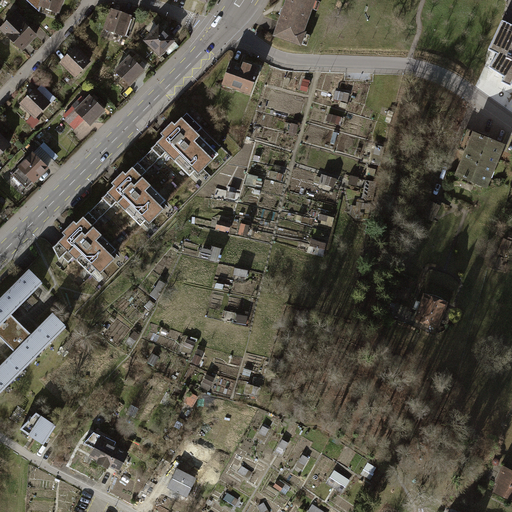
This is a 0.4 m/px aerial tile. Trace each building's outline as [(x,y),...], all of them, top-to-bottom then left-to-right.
[(26,0),(38,11),(41,5),(52,9),(50,15),(56,18),(62,0),(26,0)] [(286,0),(281,14),(274,35),(298,43),(302,33),(300,32),(311,0),(286,0)] [(111,10),(105,28),(128,36),(135,18),(111,10)] [(14,14),(0,28),(21,49),(35,35),(14,14)] [(511,25),(502,21),(488,50),(497,54),(489,68),(504,77),(501,82),(510,86),(511,84),(511,25)] [(158,26),(145,40),(160,54),(173,40),(158,26)] [(75,48),(61,62),(74,76),(88,62),(75,48)] [(129,56),(115,70),(129,84),(143,71),(129,56)] [(242,66),(229,62),(222,84),(250,93),(258,67),(243,62),(242,66)] [(36,90),(48,103),(49,104),(55,98),(42,85),(36,90)] [(48,103),(36,90),(35,89),(21,103),(34,117),(48,103)] [(85,100),(75,110),(85,119),(89,124),(103,110),(94,101),(96,99),(92,94),(85,100)] [(75,110),(85,100),(81,96),(61,116),(74,130),(85,119),(75,110)] [(194,121),(185,113),(173,125),(170,121),(158,133),(161,136),(149,148),(149,149),(143,156),(152,165),(164,153),(188,176),(193,171),(196,174),(211,159),(208,156),(213,151),(189,127),(194,121)] [(458,149),(466,152),(474,132),(466,129),(458,149)] [(487,137),(474,132),(466,152),(457,175),(485,186),(502,144),(487,138),(487,137)] [(0,134),(0,152),(9,144),(0,134)] [(43,144),(40,147),(53,159),(56,156),(43,144)] [(385,158),(385,150),(376,150),(376,158),(385,158)] [(32,153),(11,174),(26,189),(47,167),(32,153)] [(152,165),(143,156),(136,162),(136,161),(124,173),(121,171),(109,183),(111,185),(99,197),(101,198),(94,205),(103,214),(115,202),(138,225),(144,220),(147,223),(162,209),(158,206),(164,200),(140,176),(152,165)] [(322,184),(329,185),(331,176),(324,175),(322,184)] [(438,206),(431,203),(424,216),(432,219),(438,206)] [(103,214),(94,205),(87,211),(86,210),(74,223),(72,220),(59,232),(62,235),(51,247),(57,260),(65,251),(89,276),(95,270),(98,274),(113,259),(110,255),(115,249),(91,225),(103,214)] [(321,214),(319,222),(334,225),(335,216),(321,214)] [(230,231),(232,225),(220,222),(218,229),(230,231)] [(313,238),(310,251),(324,255),(328,242),(313,238)] [(221,258),(221,247),(212,247),(212,249),(203,249),(202,258),(221,258)] [(13,287),(25,299),(42,282),(29,270),(13,287)] [(25,299),(13,287),(0,299),(0,304),(10,314),(25,299)] [(431,294),(425,294),(421,303),(416,301),(413,309),(419,311),(416,317),(437,324),(445,301),(440,297),(431,294)] [(0,332),(14,318),(10,314),(0,304),(0,332)] [(53,314),(31,335),(44,348),(65,327),(53,314)] [(0,332),(0,336),(15,352),(27,364),(44,348),(31,335),(14,318),(0,332)] [(0,367),(12,380),(27,364),(15,352),(0,367)] [(0,391),(12,380),(0,367),(0,391)] [(55,425),(36,413),(32,416),(29,415),(26,419),(29,421),(21,428),(43,442),(55,425)] [(101,434),(95,431),(83,442),(94,447),(91,454),(99,458),(97,461),(107,466),(108,464),(119,469),(127,453),(99,439),(101,434)] [(195,477),(177,468),(167,486),(186,495),(195,477)] [(511,473),(504,470),(495,490),(511,498),(511,473)] [(334,471),(331,483),(347,488),(351,476),(334,471)] [(156,484),(149,480),(142,492),(149,496),(156,484)]
